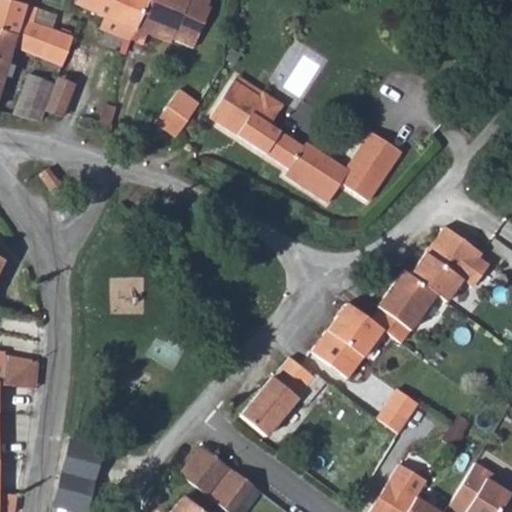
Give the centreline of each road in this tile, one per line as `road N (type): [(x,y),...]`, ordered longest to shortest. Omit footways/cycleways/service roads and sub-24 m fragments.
road 1 (residential): [(313,274),(373,266),(511,115)]
road 2 (residential): [(59,287),(51,409),(31,511)]
road 3 (residential): [(113,173),(216,210),(313,274)]
road 4 (residential): [(204,418),(301,305),(313,274)]
road 5 (residential): [(204,418),(315,511)]
road 6 (residential): [(59,287),(113,173)]
road 7 (residential): [(122,511),(204,418)]
